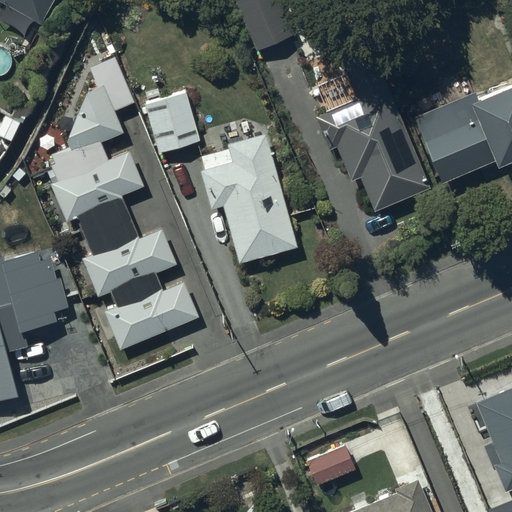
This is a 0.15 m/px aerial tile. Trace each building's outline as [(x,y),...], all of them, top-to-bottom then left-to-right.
[(41,0),(13,0),(35,12),(41,0)] [(280,0),(234,0),(256,49),(295,32),(280,0)] [(132,100),(113,56),(89,67),(97,86),(85,92),(68,132),(65,139),(68,145),(51,152),(55,161),(50,163),(57,179),(50,182),(66,220),(77,216),(93,253),(82,257),(98,295),(111,290),(117,304),(103,310),(120,349),(197,316),(182,280),(162,289),(155,271),(177,262),(162,227),(139,237),(121,194),(142,184),(127,150),(107,158),(100,141),(122,131),(113,108),(132,100)] [(358,175),(373,210),(430,185),(381,70),(351,83),(357,98),(315,116),(329,149),(336,145),(350,179),(358,175)] [(511,83),(477,98),(474,90),(472,91),(465,75),(429,90),(436,106),(414,116),(442,181),(493,159),(496,164),(511,157),(511,83)] [(185,92),(144,103),(157,150),(198,139),(185,92)] [(296,245),(264,133),(227,143),(228,148),(201,155),(204,167),(199,169),(210,207),(222,204),(238,261),(296,245)] [(0,396),(18,392),(7,350),(27,345),(22,329),(55,320),(53,310),(67,306),(59,277),(55,278),(50,256),(38,259),(36,250),(3,258),(3,255),(0,255),(0,396)] [(511,385),(475,401),(494,444),(484,449),(493,470),(496,469),(504,490),(511,486),(511,385)] [(310,467),(317,483),(353,468),(346,452),(310,467)] [(396,491),(344,511),(430,511),(417,477),(394,487),(396,491)] [(511,511),(511,494),(486,505),(489,511),(511,511)] [(242,511),(264,511),(252,501),(242,511)]
